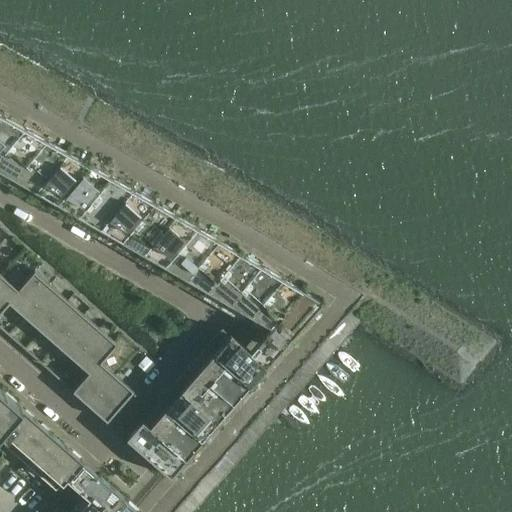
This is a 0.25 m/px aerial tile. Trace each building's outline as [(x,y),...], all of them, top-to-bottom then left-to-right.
[(0,154),(24,127),(2,115),(0,117),(0,154)] [(11,179),(46,139),(24,127),(0,154),(0,176),(7,182),(6,183),(7,184),(11,179)] [(32,192),(67,152),(46,139),(11,179),(29,195),(28,196),(29,196),(33,192),(32,192)] [(54,204),(89,164),(67,152),(32,192),(33,192),(50,207),(49,208),(50,209),(54,204)] [(75,216),(111,176),(89,164),(54,204),(72,220),(71,221),(72,221),(76,217),(75,216)] [(97,229),(132,189),(111,176),(75,216),(76,217),(93,232),(92,233),(93,234),(97,229)] [(118,241),(154,201),(132,189),(97,229),(115,245),(114,246),(115,247),(119,242),(118,241)] [(140,254),(175,214),(154,201),(118,241),(119,242),(136,257),(136,258),(136,259),(140,254)] [(161,266),(196,226),(175,214),(140,254),(158,270),(157,271),(158,272),(162,267),(161,266)] [(183,279),(218,239),(196,226),(161,266),(162,267),(179,282),(178,283),(179,284),(183,279)] [(204,291),(239,251),(218,239),(183,279),(201,295),(200,296),(201,296),(205,292),(204,291)] [(226,304),(260,264),(239,251),(204,291),(205,292),(222,307),(222,308),(222,309),(226,304)] [(247,316),(282,277),(260,264),(226,304),(244,320),(243,321),(244,321),(248,317),(247,316)] [(24,316),(50,286),(33,271),(17,289),(18,290),(7,302),(8,302),(24,316)] [(17,289),(1,275),(0,277),(0,311),(8,302),(7,302),(18,290),(17,289)] [(265,332),(303,290),(282,277),(247,316),(248,317),(265,332)] [(40,330),(67,300),(50,286),(24,316),(40,330)] [(267,366),(323,302),(303,290),(265,332),(248,350),(267,366)] [(56,345),(83,314),(67,300),(40,330),(56,345)] [(72,359),(99,328),(83,314),(56,345),(72,359)] [(100,362),(116,343),(99,328),(72,359),(88,372),(89,373),(99,361),(100,362)] [(267,366),(248,350),(242,344),(229,334),(212,354),(224,364),(249,386),(267,366)] [(249,386),(224,364),(212,354),(196,372),(208,383),(233,405),(249,386)] [(89,406),(115,375),(100,362),(99,361),(89,373),(88,372),(71,391),(89,406)] [(233,405),(208,383),(196,372),(180,390),(192,401),(217,423),(233,405)] [(133,391),(132,390),(115,375),(89,406),(106,421),(133,391)] [(0,426),(19,405),(0,388),(0,426)] [(217,423),(192,401),(180,390),(164,408),(176,419),(201,441),(217,423)] [(0,441),(8,449),(35,419),(19,405),(0,426),(0,441)] [(201,441),(176,419),(164,408),(148,426),(160,436),(159,437),(185,460),(201,441)] [(24,462),(50,432),(35,419),(8,449),(24,462)] [(160,436),(148,426),(141,419),(125,437),(170,477),(185,460),(159,437),(160,436)] [(39,476),(66,446),(50,432),(24,462),(39,476)] [(82,460),(66,446),(39,476),(55,490),(66,479),(82,460)] [(138,511),(140,511),(137,508),(91,468),(82,460),(66,479),(75,487),(87,498),(98,507),(99,506),(101,507),(100,508),(104,511),(138,511)] [(104,511),(100,508),(101,507),(99,506),(98,507),(87,498),(75,511),(104,511)]
